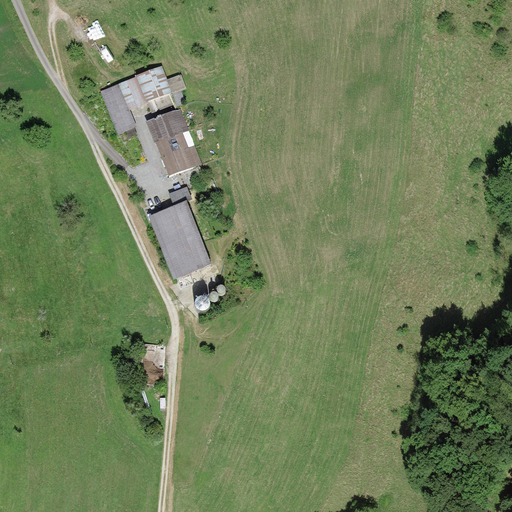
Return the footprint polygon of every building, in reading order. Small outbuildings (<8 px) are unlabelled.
[(159,74),(100,97),(114,136),(130,130),(124,114),(167,97),(162,84),(159,74)] [(177,79),(162,84),(167,97),(182,91),(177,79)] [(172,118),(144,130),(166,179),(194,167),(172,118)] [(147,210),(152,222),(180,211),(187,208),(182,196),(147,210)] [(152,222),(145,224),(169,283),(203,269),(180,211),(152,222)]
